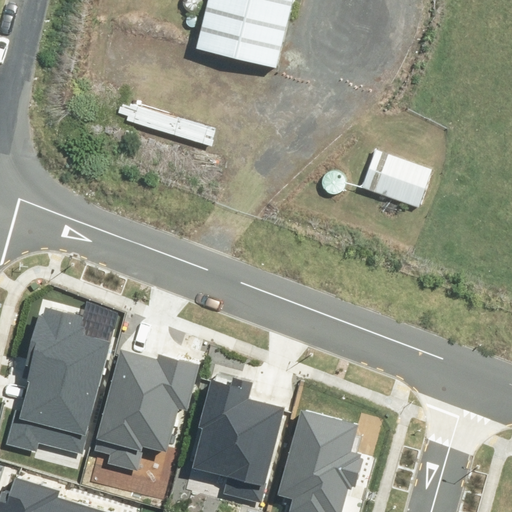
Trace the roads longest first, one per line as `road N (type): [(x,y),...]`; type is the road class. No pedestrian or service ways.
road 1 (residential): [(0,192),(469,371)]
road 2 (track): [(357,0),(353,60),(316,117),(226,222),(205,271)]
road 3 (residential): [(469,371),(429,511)]
